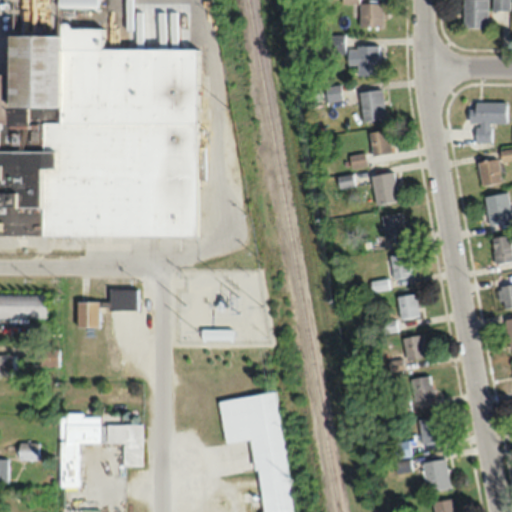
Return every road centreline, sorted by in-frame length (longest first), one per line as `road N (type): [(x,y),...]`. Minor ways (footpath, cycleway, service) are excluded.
road 1 (residential): [(496,511),(429,0)]
road 2 (residential): [(162,511),(165,266)]
road 3 (residential): [(0,266),(165,266)]
